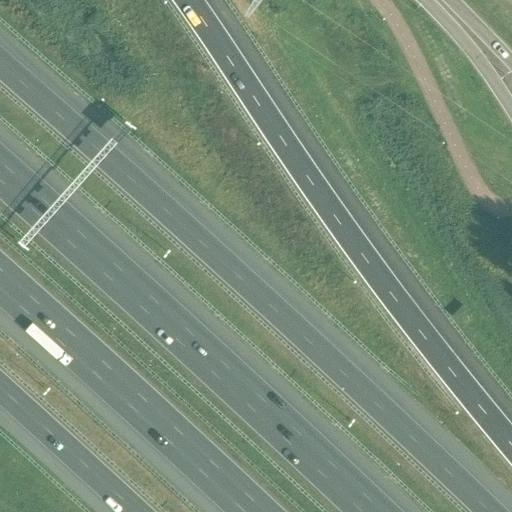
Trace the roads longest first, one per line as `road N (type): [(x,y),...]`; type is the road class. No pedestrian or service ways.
road 1 (motorway): [(488,511),(0,65)]
road 2 (motorway): [(511,447),(326,208),(186,0)]
road 3 (motorway): [(369,511),(0,175)]
road 4 (motorway): [(0,283),(252,511)]
road 5 (motorway): [(0,392),(131,511)]
road 6 (secondary): [(419,0),(465,45),(511,111)]
